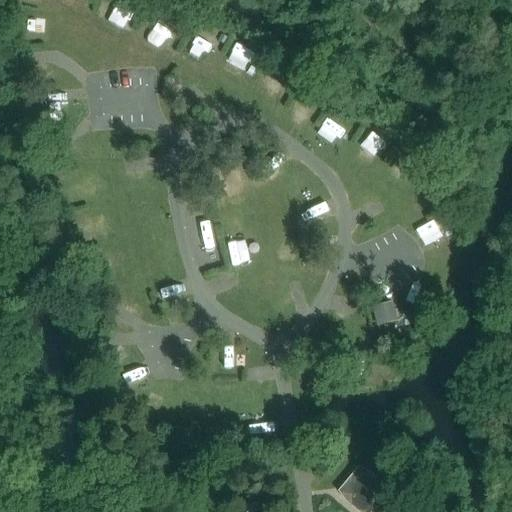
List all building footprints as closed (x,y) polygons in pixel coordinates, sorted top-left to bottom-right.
[(392,303),(372,307),(377,327),(397,322),(392,303)] [(223,391),(243,391),(243,372),(223,372),(223,391)] [(142,423),(135,438),(145,443),(152,427),(142,423)] [(224,428),(205,430),(208,449),(226,447),(224,428)] [(186,431),(174,432),(176,449),(187,449),(186,431)] [(414,511),(369,474),(345,502),(357,511),(414,511)]
